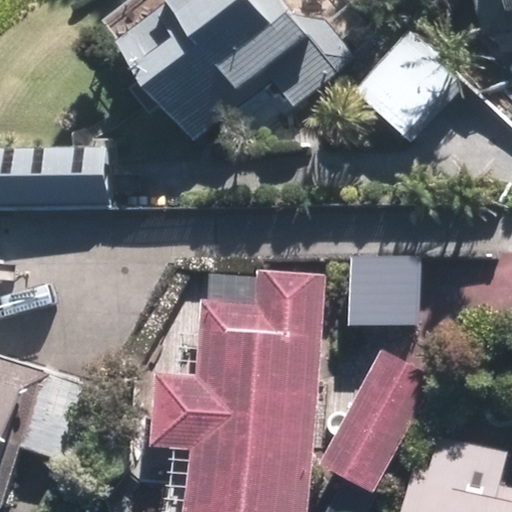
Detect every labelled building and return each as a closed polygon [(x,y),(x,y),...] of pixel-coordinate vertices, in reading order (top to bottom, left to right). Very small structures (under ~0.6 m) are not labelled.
[(152,0),(110,33),(202,149),(273,94),(290,115),(355,65),(369,54),(326,0),(152,0)] [(511,0),(492,0),(497,24),(511,21),(511,0)] [(404,40),(353,96),(409,145),(459,89),(404,40)] [(113,159),(0,160),(0,209),(114,207),(113,159)] [(417,269),(356,269),(355,332),(416,333),(417,269)] [(299,511),(328,281),(262,273),(258,305),(194,297),(184,377),(149,373),(139,449),(175,453),(167,511),(299,511)] [(381,357),(320,474),(373,502),(435,385),(381,357)] [(0,502),(3,503),(47,376),(0,359),(0,502)] [(511,511),(511,490),(500,488),(507,455),(431,440),(424,477),(408,474),(399,511),(511,511)]
